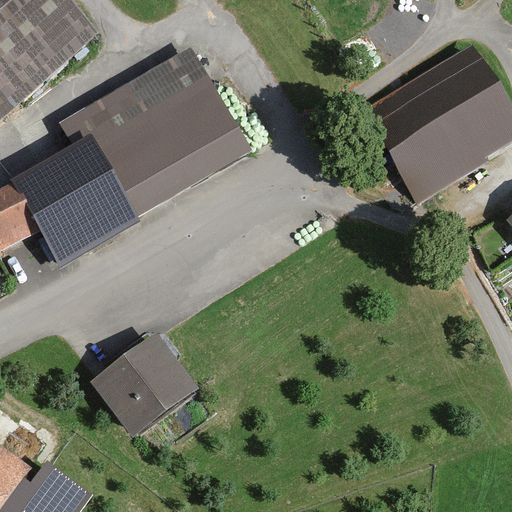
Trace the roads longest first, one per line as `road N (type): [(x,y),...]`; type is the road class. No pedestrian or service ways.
road 1 (residential): [(260,174),(442,243),(469,275),(511,368)]
road 2 (residential): [(0,322),(260,174)]
road 3 (residential): [(260,174),(490,0)]
